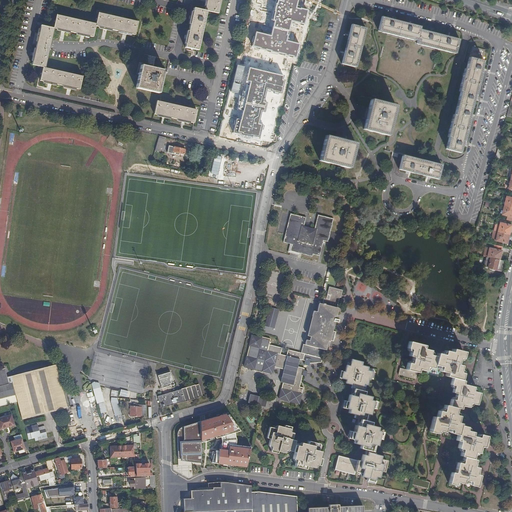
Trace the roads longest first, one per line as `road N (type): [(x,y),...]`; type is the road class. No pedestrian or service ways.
road 1 (residential): [(412,186),(452,195),(461,189),(499,41),(360,0)]
road 2 (residential): [(163,421),(224,398),(276,157)]
road 3 (residential): [(380,497),(219,474),(169,488)]
road 4 (unclassified): [(201,139),(15,96)]
road 5 (residential): [(276,157),(327,76),(346,0)]
